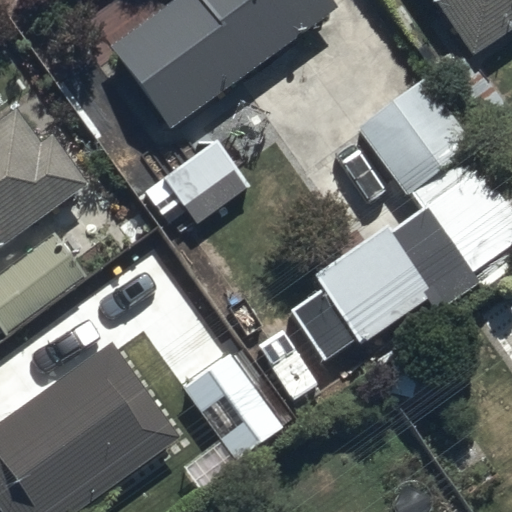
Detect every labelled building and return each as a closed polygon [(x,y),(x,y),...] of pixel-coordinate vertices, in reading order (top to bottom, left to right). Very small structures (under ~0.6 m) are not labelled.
[(328,7),(322,0),(169,0),(104,47),(162,127),(328,7)] [(511,0),(427,0),(465,55),(511,22),(511,0)] [(415,81),(350,128),(396,191),(399,189),(458,147),(461,144),(415,81)] [(0,242),(79,185),(44,137),(32,146),(6,110),(0,114),(0,242)] [(241,184),(207,138),(154,176),(187,222),(241,184)] [(413,211),(311,277),(351,338),(511,233),(511,229),(458,147),(399,189),(413,211)] [(0,332),(78,274),(46,231),(0,264),(0,332)] [(68,511),(171,439),(101,342),(0,414),(0,511),(68,511)] [(221,350),(174,386),(225,460),(276,427),(221,350)]
